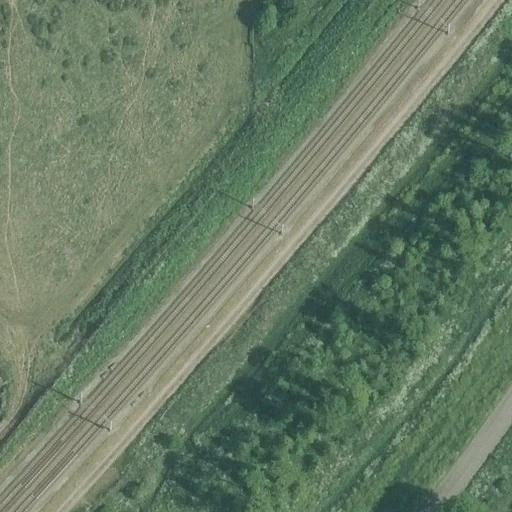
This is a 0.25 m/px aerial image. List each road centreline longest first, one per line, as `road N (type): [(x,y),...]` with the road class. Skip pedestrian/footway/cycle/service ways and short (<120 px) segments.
road 1 (track): [(62,511),(500,0)]
road 2 (tertiary): [(432,511),(511,402)]
